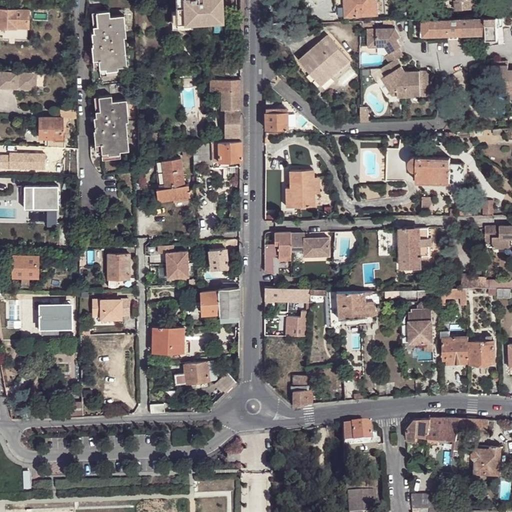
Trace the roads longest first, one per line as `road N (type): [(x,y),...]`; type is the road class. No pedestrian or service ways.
road 1 (residential): [(249,414),(254,0)]
road 2 (residential): [(6,424),(17,451),(33,457),(190,451),(249,414)]
road 3 (residential): [(511,406),(438,402),(249,414)]
road 4 (residential): [(249,414),(6,424)]
